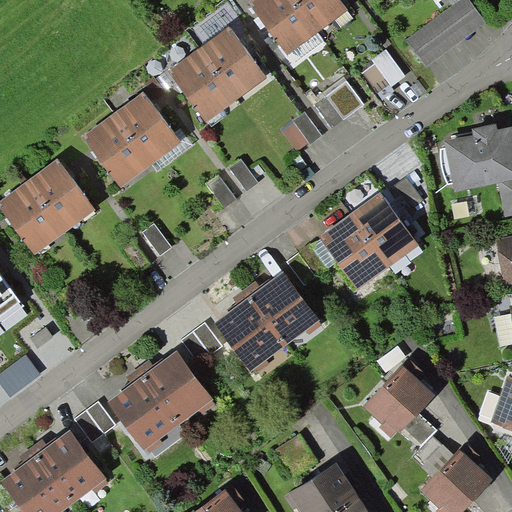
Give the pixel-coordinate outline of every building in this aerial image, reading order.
[(346,11),(338,0),(257,0),(248,7),(284,57),(346,11)] [(486,23),(469,0),(460,0),(405,39),(425,66),(486,23)] [(259,79),(224,31),(164,75),(199,122),(259,79)] [(405,76),(386,50),(372,60),(376,64),(391,86),(405,76)] [(391,86),(376,64),(362,73),(377,95),(391,86)] [(346,82),(315,104),(333,128),(364,106),(346,82)] [(178,140),(145,95),(84,139),(116,184),(178,140)] [(305,112),(281,130),(298,153),(322,134),(305,112)] [(511,127),(511,126),(443,139),(452,190),(498,182),(505,216),(511,214),(511,127)] [(241,157),(228,167),(246,191),(259,181),(241,157)] [(93,212),(58,161),(0,200),(0,210),(30,255),(93,212)] [(218,175),(206,184),(224,208),(236,198),(218,175)] [(416,242),(381,193),(318,238),(353,287),(416,242)] [(156,223),(143,232),(159,255),(171,246),(156,223)] [(511,238),(498,242),(507,289),(511,288),(511,305),(509,306),(511,320),(511,238)] [(132,240),(120,249),(137,272),(150,263),(132,240)] [(311,243),(287,260),(305,285),(329,268),(311,243)] [(0,314),(22,298),(0,267),(0,314)] [(318,326),(281,274),(212,323),(249,375),(318,326)] [(69,285),(57,294),(74,318),(86,309),(69,285)] [(439,321),(443,338),(461,334),(457,317),(439,321)] [(205,322),(182,339),(199,362),(223,345),(205,322)] [(47,326),(30,338),(43,355),(59,342),(47,326)] [(176,352),(104,402),(144,459),(216,409),(176,352)] [(432,395),(398,368),(363,412),(396,439),(432,395)] [(511,379),(507,378),(492,430),(511,435),(511,379)] [(98,401),(75,418),(93,442),(116,425),(98,401)] [(68,428),(0,476),(0,478),(23,511),(61,511),(106,481),(68,428)] [(301,433),(273,450),(283,465),(310,448),(301,433)] [(466,511),(491,480),(456,453),(423,497),(442,511),(466,511)] [(368,511),(336,462),(284,496),(293,510),(297,508),(300,511),(368,511)] [(241,511),(225,488),(190,511),(241,511)]
